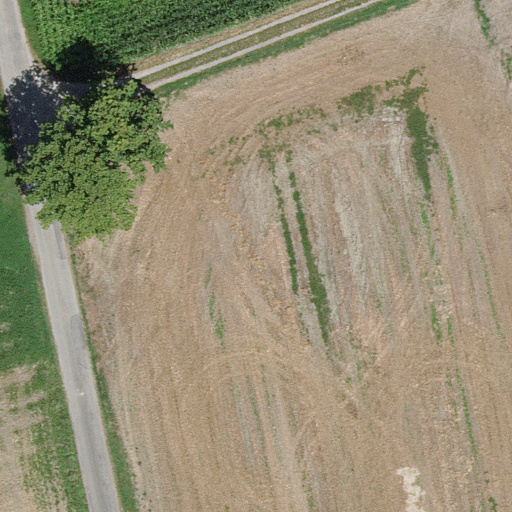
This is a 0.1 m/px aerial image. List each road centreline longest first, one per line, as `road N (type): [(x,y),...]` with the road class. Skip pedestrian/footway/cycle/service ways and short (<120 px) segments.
road 1 (track): [(0,4),(103,511)]
road 2 (track): [(24,125),(341,0)]
